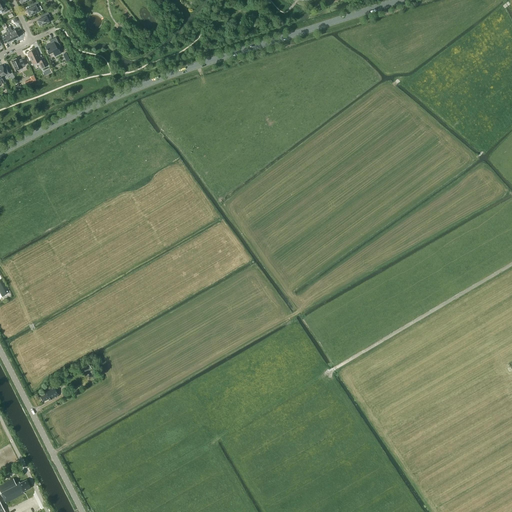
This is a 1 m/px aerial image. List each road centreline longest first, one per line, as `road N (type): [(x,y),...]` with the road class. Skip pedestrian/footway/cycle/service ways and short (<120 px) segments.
road 1 (secondary): [(0,153),(190,67),(403,0)]
road 2 (secondary): [(82,511),(0,349)]
